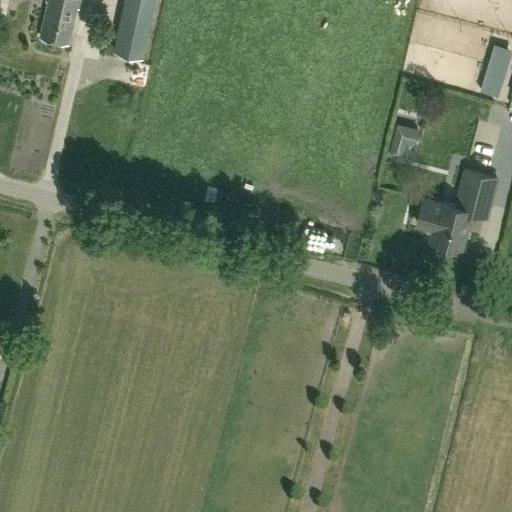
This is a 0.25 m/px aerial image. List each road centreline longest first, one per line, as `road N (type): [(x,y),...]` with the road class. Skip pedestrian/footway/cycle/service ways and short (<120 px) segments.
road 1 (unclassified): [(511,317),(0,181)]
road 2 (unknown): [(363,277),(302,511)]
